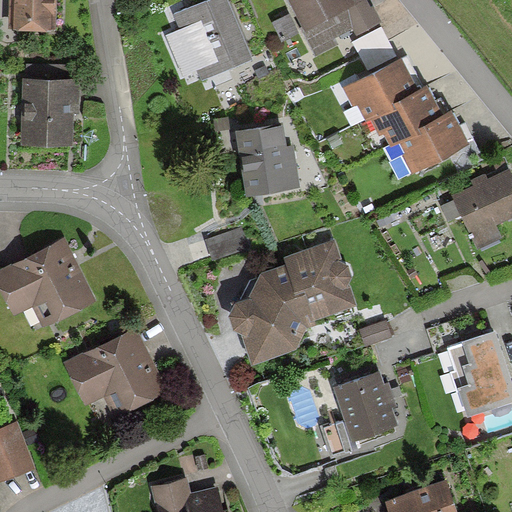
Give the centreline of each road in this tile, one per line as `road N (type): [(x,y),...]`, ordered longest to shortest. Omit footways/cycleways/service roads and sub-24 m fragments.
road 1 (residential): [(223,408),(131,189)]
road 2 (residential): [(223,408),(13,511)]
road 3 (residential): [(131,189),(103,0)]
road 4 (residential): [(511,114),(417,0)]
road 5 (residential): [(131,189),(0,187)]
